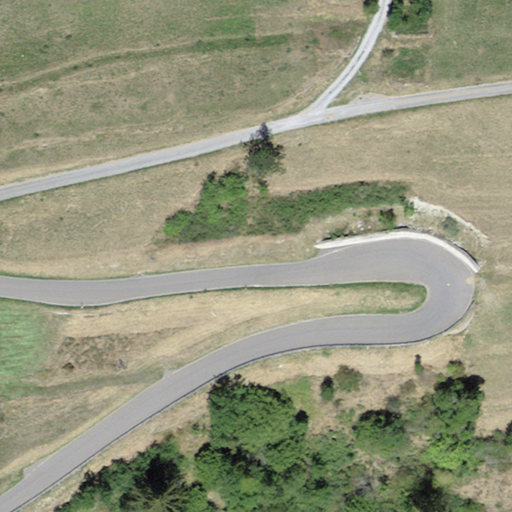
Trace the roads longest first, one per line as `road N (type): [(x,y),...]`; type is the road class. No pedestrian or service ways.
road 1 (tertiary): [(0,508),(212,366),(320,329),(416,327),(440,307),(449,283),(399,260),(91,292),(0,285)]
road 2 (residential): [(0,192),(300,122),(511,87)]
road 3 (track): [(300,122),(361,55),(384,0)]
